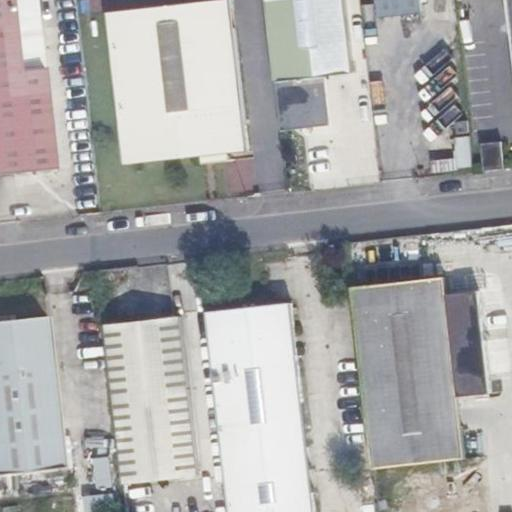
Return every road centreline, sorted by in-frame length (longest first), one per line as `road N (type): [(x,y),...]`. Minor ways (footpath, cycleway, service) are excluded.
road 1 (unclassified): [(0,261),(511,205)]
road 2 (unknown): [(236,0),(270,233)]
